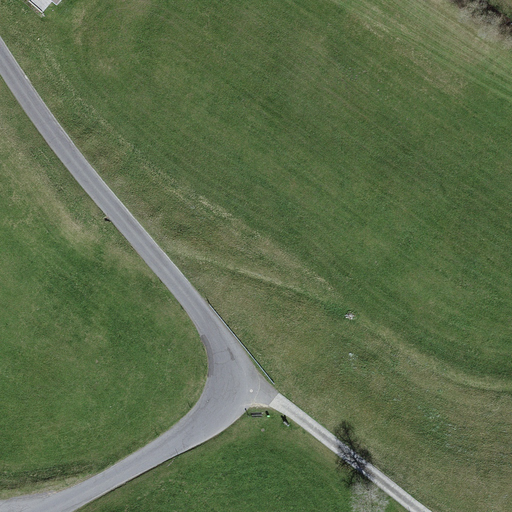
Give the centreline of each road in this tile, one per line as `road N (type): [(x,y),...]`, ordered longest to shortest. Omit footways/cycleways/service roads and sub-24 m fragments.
road 1 (unclassified): [(0,53),(70,155),(218,338),(236,382),(192,431),(48,511)]
road 2 (track): [(236,382),(289,408),(425,511)]
